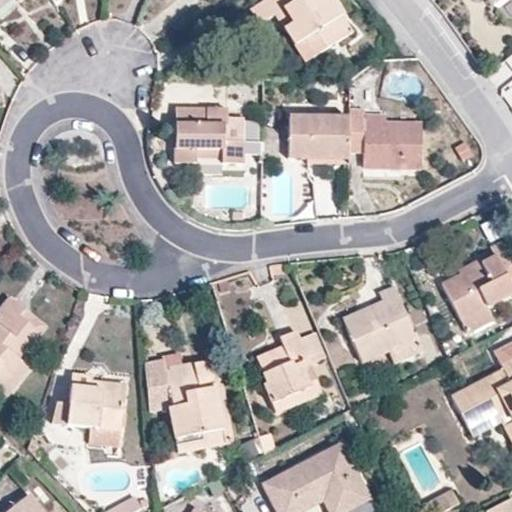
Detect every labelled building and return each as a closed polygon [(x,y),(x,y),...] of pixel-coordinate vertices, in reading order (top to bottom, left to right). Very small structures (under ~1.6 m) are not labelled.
[(344,10),(337,0),(258,0),(253,4),(262,19),(276,9),(285,4),(294,18),(286,24),(294,37),(307,57),(348,31),(338,14),(344,10)] [(294,18),(285,4),(276,9),(286,24),(294,18)] [(355,27),(344,10),(338,14),(348,31),(355,27)] [(225,139),(225,125),(234,125),(235,107),(176,107),(176,161),(196,161),(196,155),(196,147),(223,148),(223,155),(223,161),(233,161),(244,161),(244,139),(225,139)] [(244,126),(244,108),(235,107),(234,125),(244,126)] [(421,167),(422,121),(387,121),(365,120),(365,113),(365,107),(350,107),(350,115),(349,134),(365,134),(365,150),(364,166),(400,167),(421,167)] [(349,134),(350,115),(290,114),(289,157),(300,157),(307,157),(349,158),(349,150),(349,134)] [(244,139),(244,126),(234,125),(225,125),(225,139),(244,139)] [(276,154),(280,129),(266,126),(261,152),(276,154)] [(365,150),(365,134),(349,134),(349,150),(365,150)] [(511,292),(511,254),(504,238),(496,242),(489,246),(491,251),(493,255),(459,273),(440,283),(460,320),(486,307),(511,292)] [(459,273),(493,255),(491,251),(457,269),(459,273)] [(421,349),(392,286),(385,289),(377,292),(381,300),(382,304),(361,313),(360,309),(341,318),(361,361),(387,350),(392,362),(421,349)] [(19,358),(40,332),(20,316),(26,309),(16,302),(10,297),(0,309),(0,381),(6,374),(17,383),(30,367),(19,358)] [(361,313),(382,304),(381,300),(360,309),(361,313)] [(466,331),(492,318),(486,307),(460,320),(466,331)] [(46,325),(26,309),(20,316),(40,332),(46,325)] [(278,336),(282,345),(289,361),(277,366),(270,349),(255,356),(266,381),(263,383),(275,411),(294,403),(290,394),(317,383),(308,362),(298,338),(294,329),(286,333),(278,336)] [(323,356),(313,331),(298,338),(308,362),(323,356)] [(511,341),(493,351),(502,368),(451,395),(469,429),(507,409),(509,414),(511,419),(511,341)] [(289,361),(282,345),(270,349),(277,366),(289,361)] [(224,428),(215,385),(219,384),(214,359),(195,363),(196,370),(190,371),(185,372),(183,365),(181,352),(164,356),(164,359),(146,362),(151,410),(170,407),(178,444),(204,439),(203,432),(224,428)] [(196,370),(195,363),(183,365),(185,372),(190,371),(196,370)] [(103,389),(104,381),(93,380),(93,375),(73,373),(72,385),(103,389)] [(0,389),(7,395),(17,383),(6,374),(0,381),(0,389)] [(120,445),(127,384),(104,381),(103,389),(72,385),(71,393),(70,403),(57,401),(54,422),(92,426),(90,441),(120,445)] [(294,403),(321,392),(317,383),(290,394),(294,403)] [(233,441),(222,384),(219,384),(215,385),(224,428),(227,442),(233,441)] [(511,419),(509,414),(507,409),(469,429),(471,434),(500,418),(511,441),(511,419)] [(227,442),(224,428),(203,432),(204,439),(178,444),(179,452),(227,442)] [(46,452),(30,435),(27,446),(39,459),(46,452)] [(375,511),(339,442),(260,483),(274,511),(297,511),(302,510),(297,501),(325,486),(338,511),(375,511)] [(338,511),(325,486),(297,501),(302,510),(321,500),(327,511),(338,511)] [(458,502),(450,488),(433,498),(440,511),(458,502)] [(41,511),(27,494),(3,511),(41,511)] [(102,511),(135,511),(142,509),(134,495),(102,511)] [(503,511),(508,511),(511,510),(511,496),(498,503),(503,511)] [(438,511),(440,511),(433,498),(424,502),(429,511),(438,511)] [(503,511),(498,503),(485,510),(486,511),(503,511)]
